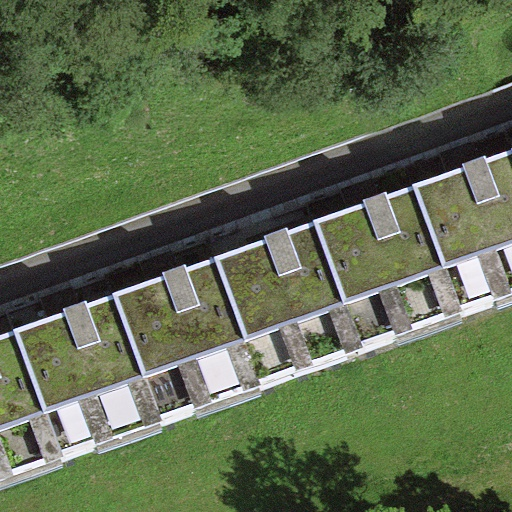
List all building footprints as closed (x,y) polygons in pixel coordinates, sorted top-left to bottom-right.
[(511,141),(416,176),(463,307),(511,289),(511,141)] [(416,176),(315,212),(362,343),(463,307),(416,176)] [(315,212),(215,248),(262,379),(362,343),(315,212)] [(215,248),(114,284),(162,415),(262,379),(215,248)] [(114,284),(14,320),(61,451),(162,415),(114,284)] [(14,320),(0,325),(0,473),(61,451),(14,320)]
